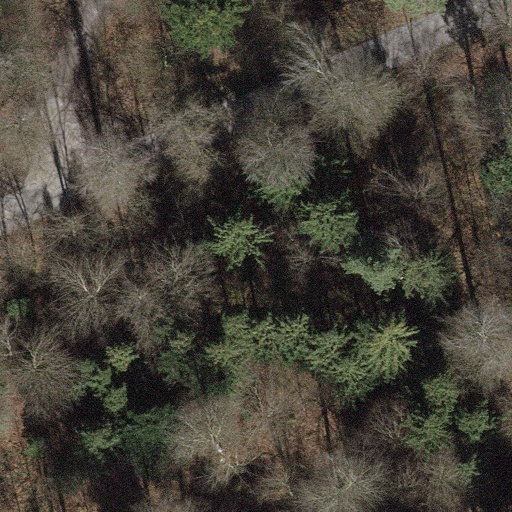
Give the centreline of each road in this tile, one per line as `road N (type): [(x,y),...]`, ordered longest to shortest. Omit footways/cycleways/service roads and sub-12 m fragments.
road 1 (track): [(0,216),(502,0)]
road 2 (track): [(94,0),(96,88),(119,165)]
